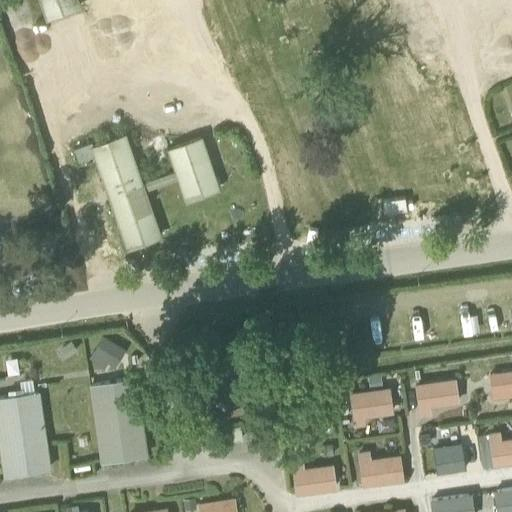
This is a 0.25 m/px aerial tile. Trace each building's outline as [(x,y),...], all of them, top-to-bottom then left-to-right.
[(40,0),(47,18),(55,15),(78,7),(75,0),(40,0)] [(92,145),(128,247),(159,235),(143,189),(178,176),(186,199),(218,188),(200,136),(169,148),(176,170),(141,183),(123,134),(92,145)] [(106,338),(106,360),(123,360),(123,338),(106,338)] [(223,354),(225,362),(233,361),(232,353),(223,354)] [(243,360),(233,361),(239,400),(249,399),(243,360)] [(239,400),(233,361),(225,362),(202,366),(208,405),(239,401),(239,400)] [(511,366),(490,370),(494,398),(511,395),(511,366)] [(434,404),(464,400),(460,373),(418,379),(423,414),(435,412),(434,404)] [(91,383),(102,458),(145,452),(134,377),(91,383)] [(349,389),(353,425),(368,423),(367,414),(397,410),(394,384),(349,389)] [(0,396),(0,439),(5,473),(49,466),(38,391),(0,396)] [(203,430),(205,443),(242,437),(240,425),(203,430)] [(511,460),(511,438),(501,440),(499,430),(488,432),(493,463),(511,460)] [(402,476),(399,455),(370,459),(369,449),(358,451),(363,482),(402,476)] [(335,485),(332,464),(303,468),(302,458),(291,459),(295,491),(335,485)] [(511,486),(494,489),(497,511),(511,509),(511,486)] [(471,511),(469,493),(430,498),(432,511),(471,511)] [(241,511),(239,494),(200,498),(201,511),(241,511)] [(96,511),(96,508),(80,510),(79,502),(69,503),(69,511),(96,511)] [(128,510),(128,511),(172,511),(171,503),(128,510)]
